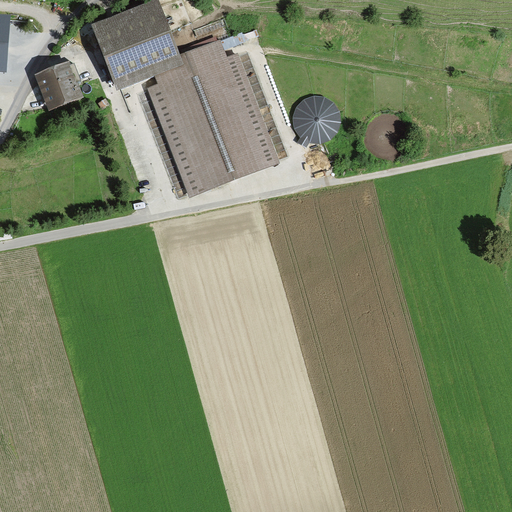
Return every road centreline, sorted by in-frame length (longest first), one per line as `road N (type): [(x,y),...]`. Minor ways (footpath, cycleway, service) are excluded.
road 1 (unclassified): [(511,148),(0,248)]
road 2 (unclassified): [(0,143),(50,50),(96,0)]
